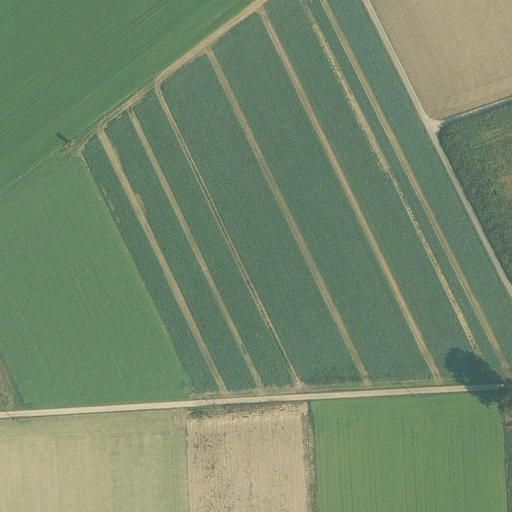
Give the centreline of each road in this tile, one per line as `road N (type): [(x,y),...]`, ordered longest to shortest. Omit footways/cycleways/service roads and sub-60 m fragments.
road 1 (track): [(0,415),(511,385)]
road 2 (unclassified): [(511,291),(366,0)]
